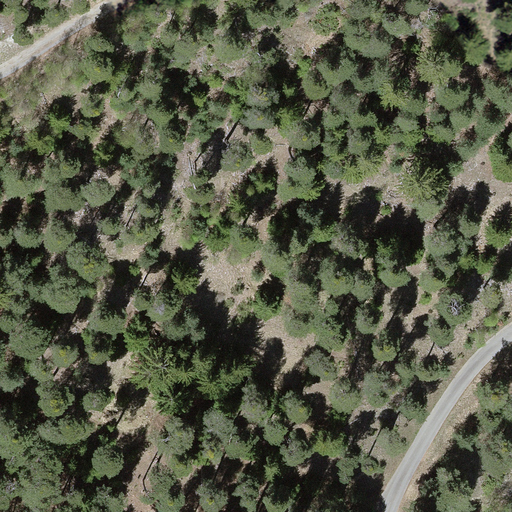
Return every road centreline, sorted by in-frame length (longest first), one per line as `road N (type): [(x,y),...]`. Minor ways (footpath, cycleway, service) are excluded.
road 1 (unclassified): [(385,511),(451,394),(511,331)]
road 2 (track): [(0,74),(128,0)]
